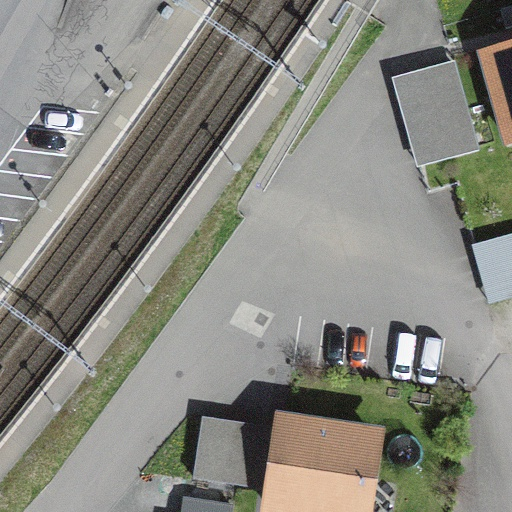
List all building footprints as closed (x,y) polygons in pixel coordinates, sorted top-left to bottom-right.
[(511,47),(484,55),(508,141),(511,139),(511,47)] [(450,65),(397,81),(420,162),(473,146),(450,65)] [(511,233),(475,245),(493,301),(511,295),(511,233)] [(274,425),(205,416),(197,478),(266,487),(274,425)] [(362,511),(374,437),(283,423),(269,510),(283,511),(362,511)] [(230,511),(231,506),(183,499),(181,511),(230,511)]
